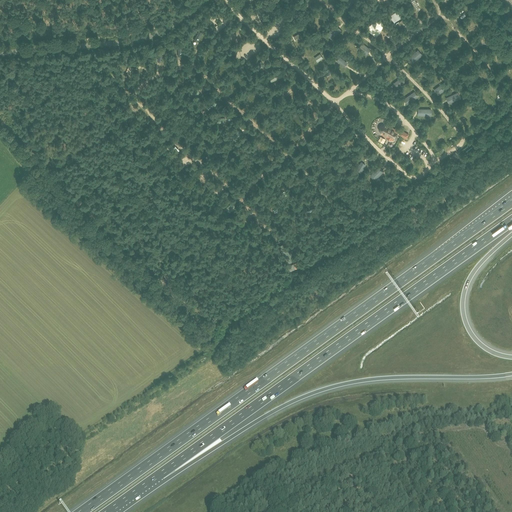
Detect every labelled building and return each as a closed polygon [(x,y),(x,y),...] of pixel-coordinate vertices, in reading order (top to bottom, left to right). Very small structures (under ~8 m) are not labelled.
[(417,10),(420,8),(415,0),(413,0),(412,1),(417,10)] [(398,13),(397,13),(388,19),(390,22),(394,19),(396,22),(400,19),(401,19),(398,13)] [(377,39),(387,30),(380,23),(371,32),(377,39)] [(335,27),(327,34),(331,38),(339,31),(335,27)] [(199,31),(194,39),(198,41),(202,32),(199,31)] [(360,42),(357,46),(365,53),(368,49),(360,42)] [(418,51),(410,57),(413,62),(421,55),(418,51)] [(321,66),(326,62),(323,57),(317,61),(321,66)] [(344,67),(347,63),(340,57),(337,61),(344,67)] [(404,82),(401,78),(394,83),(397,87),(404,82)] [(439,93),(448,87),(445,83),(436,89),(439,93)] [(293,98),(298,94),(295,90),(290,95),(293,98)] [(414,92),(406,98),(409,103),(417,97),(414,92)] [(451,102),(460,98),(458,93),(448,98),(451,102)] [(400,132),(398,131),(388,125),(386,124),(385,126),(384,125),(383,125),(382,125),(381,125),(380,126),(379,127),(379,128),(379,129),(379,130),(380,130),(380,131),(381,132),(382,132),(381,134),(387,137),(388,138),(389,139),(390,139),(391,139),(393,140),(397,134),(406,139),(409,134),(401,130),(400,132)] [(348,142),(346,137),(339,142),(341,146),(348,142)] [(442,154),(449,149),(446,144),(438,150),(442,154)] [(357,170),(361,172),(365,165),(361,162),(357,170)] [(378,169),(371,176),(374,180),(382,172),(378,169)] [(435,248),(422,257),(424,261),(437,252),(435,248)] [(402,302),(391,309),(393,312),(404,305),(402,302)] [(354,310),(344,315),(346,318),(356,313),(354,310)] [(327,364),(338,356),(335,352),(324,361),(327,364)]
